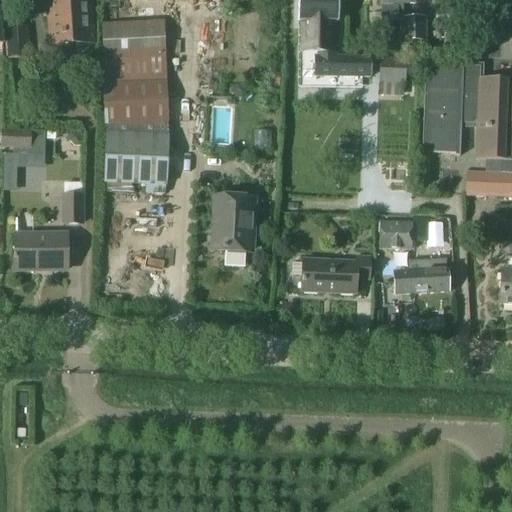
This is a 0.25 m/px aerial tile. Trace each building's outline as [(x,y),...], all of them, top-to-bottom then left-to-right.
[(47,0),(50,47),(94,45),(91,0),(47,0)] [(298,0),(299,21),(300,21),(299,55),(315,56),(314,80),(371,81),(371,58),(336,57),(336,23),(338,23),(337,0),(298,0)] [(396,0),(378,0),(380,7),(381,23),(398,22),(398,14),(397,6),(396,0)] [(416,0),(396,0),(397,6),(398,14),(402,14),(401,5),(417,4),(416,0)] [(426,43),(426,18),(401,18),(401,43),(426,43)] [(102,25),(103,61),(101,61),(102,85),(105,129),(169,126),(167,81),(165,59),(164,22),(102,25)] [(7,61),(31,59),(29,28),(5,30),(7,61)] [(380,63),(379,85),(404,86),(405,75),(405,62),(380,61),(380,63)] [(511,80),(477,79),(478,68),(425,66),(422,153),(459,155),(460,124),(475,124),(474,161),(485,161),(485,173),(466,173),(465,197),(511,199),(511,80)] [(167,188),(169,136),(169,126),(105,129),(105,133),(102,185),(167,188)] [(2,131),(1,149),(31,151),(31,132),(2,131)] [(61,227),(84,227),(84,197),(80,197),(80,184),(64,184),(64,196),(61,196),(61,227)] [(252,201),(217,199),(214,252),(250,253),(252,201)] [(412,224),(379,223),(378,251),(412,252),(412,224)] [(68,273),(68,236),(16,236),(16,273),(68,273)] [(369,281),(371,257),(355,256),(355,264),(303,262),(302,291),(355,293),(356,281),(369,281)] [(508,271),(501,270),(499,305),(511,305),(511,259),(509,262),(508,271)] [(408,272),(393,273),(394,295),(414,294),(449,293),(448,270),(445,271),(445,261),(408,262),(408,272)]
